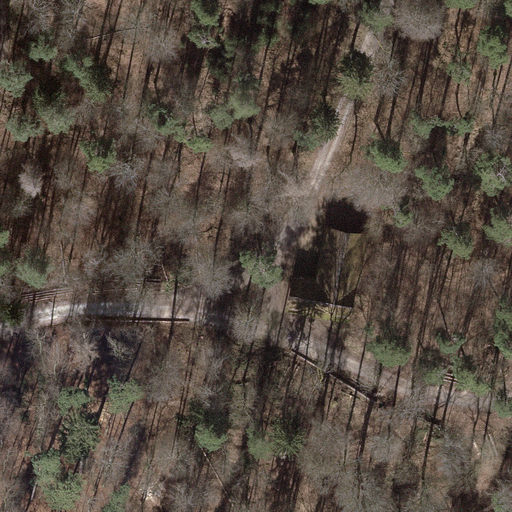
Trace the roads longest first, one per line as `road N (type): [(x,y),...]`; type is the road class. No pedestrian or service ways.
road 1 (track): [(389,0),(295,223),(246,278),(193,311)]
road 2 (track): [(193,311),(420,387),(511,397)]
road 3 (track): [(0,330),(60,312),(193,311)]
